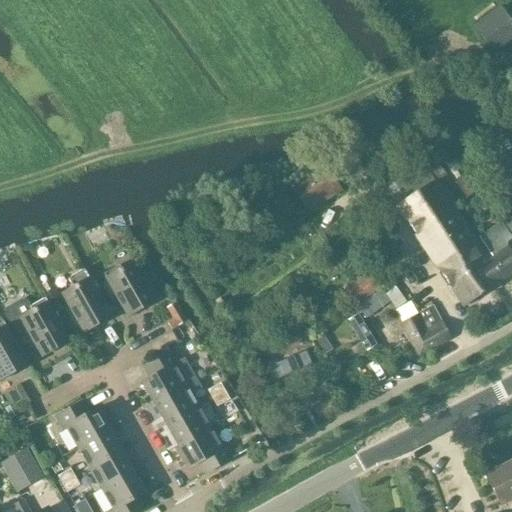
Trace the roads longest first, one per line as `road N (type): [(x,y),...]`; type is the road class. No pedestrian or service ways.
road 1 (track): [(0,188),(96,157),(366,99)]
road 2 (unclassified): [(186,508),(511,328)]
road 3 (tertiary): [(274,511),(511,386)]
road 4 (residential): [(186,508),(111,371)]
